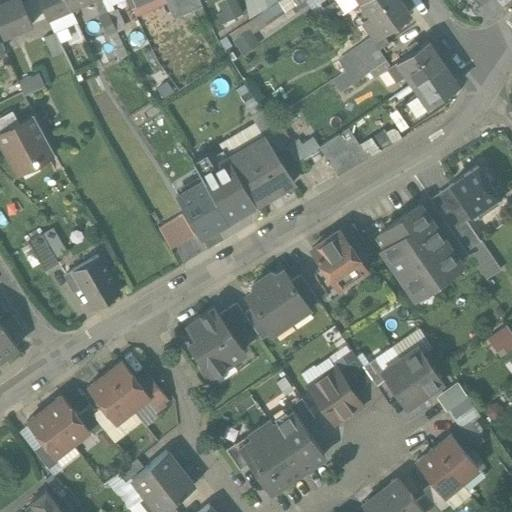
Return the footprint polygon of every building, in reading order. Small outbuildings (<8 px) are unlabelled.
[(0,38),(29,26),(17,0),(2,0),(0,1),(0,38)] [(63,0),(35,0),(45,21),(69,10),(63,0)] [(63,0),(69,10),(91,0),(63,0)] [(106,15),(99,0),(91,0),(93,4),(97,21),(104,36),(114,31),(106,15)] [(163,0),(173,20),(200,7),(197,0),(163,0)] [(241,0),(223,0),(215,2),(222,23),(247,15),(241,0)] [(409,16),(397,0),(365,0),(360,4),(353,8),(373,39),(380,34),(381,35),(409,16)] [(121,28),(113,12),(106,15),(114,31),(121,28)] [(245,53),(261,43),(253,29),(237,38),(245,53)] [(380,34),(373,39),(337,62),(345,73),(379,51),(388,45),(381,35),(380,34)] [(404,77),(411,86),(442,65),(427,44),(389,67),(387,69),(396,84),(404,77)] [(29,79),(17,51),(4,57),(25,103),(45,96),(36,76),(29,79)] [(379,51),(345,73),(332,81),(339,93),(368,73),(373,79),(387,69),(389,67),(379,51)] [(411,86),(426,108),(457,87),(442,65),(411,86)] [(285,149),(261,111),(249,119),(262,138),(263,138),(275,156),(285,149)] [(10,113),(0,118),(0,134),(17,126),(10,113)] [(17,126),(0,134),(0,144),(17,176),(19,174),(18,171),(32,164),(36,162),(34,160),(50,152),(32,118),(17,126)] [(348,129),(318,149),(337,176),(370,157),(365,150),(362,152),(358,147),(348,129)] [(262,138),(226,159),(247,194),(254,206),(292,184),(275,156),(263,138),(262,138)] [(226,159),(225,158),(198,174),(202,180),(227,222),(254,206),(226,159)] [(474,221),(501,202),(477,167),(450,186),(471,218),(474,221)] [(199,238),(227,222),(202,180),(175,197),(199,238)] [(450,186),(449,186),(429,200),(465,252),(480,242),(465,222),(471,218),(450,186)] [(460,265),(419,206),(379,234),(386,244),(380,248),(414,298),(460,265)] [(194,236),(182,216),(158,230),(169,250),(194,236)] [(337,231),(310,249),(322,267),(336,287),(337,286),(363,269),(337,231)] [(58,265),(41,236),(27,244),(44,273),(58,265)] [(500,273),(480,242),(465,252),(486,282),(500,273)] [(117,295),(96,259),(64,277),(74,293),(80,289),(92,309),(117,295)] [(336,287),(322,267),(312,274),(329,299),(341,292),(337,286),(336,287)] [(290,282),(282,271),(277,275),(270,274),(261,280),(289,320),(307,308),(290,282)] [(317,301),(300,275),(290,282),(307,308),(317,301)] [(289,320),(261,280),(252,286),(251,292),(245,296),(253,308),(270,333),(289,320)] [(243,314),(236,304),(218,316),(236,343),(254,331),(243,314)] [(218,316),(212,308),(186,326),(194,338),(188,343),(210,375),(243,352),(236,343),(218,316)] [(270,333),(253,308),(243,314),(254,331),(260,340),(270,333)] [(0,359),(17,347),(0,322),(0,359)] [(497,354),(511,346),(511,330),(511,328),(489,338),(497,354)] [(417,348),(399,360),(423,397),(442,385),(417,348)] [(351,350),(340,357),(346,366),(336,373),(351,395),(371,381),(362,368),(351,350)] [(374,360),(362,368),(371,381),(376,388),(385,381),(379,373),(379,372),(382,371),(374,360)] [(385,381),(405,410),(423,397),(399,360),(382,371),(379,373),(385,381)] [(138,383),(121,361),(104,374),(131,410),(148,397),(149,396),(138,383)] [(308,387),(332,424),(359,406),(351,395),(336,373),(334,370),(308,387)] [(131,410),(104,374),(86,388),(113,423),(131,410)] [(166,399),(148,375),(138,383),(149,396),(148,397),(156,407),(166,399)] [(460,389),(440,402),(447,413),(466,399),(460,389)] [(77,416),(61,395),(43,409),(71,444),(89,430),(77,416)] [(466,399),(447,413),(460,432),(480,419),(466,399)] [(313,421),(299,400),(290,407),(304,428),(313,421)] [(248,464),(268,494),(323,457),(304,428),(290,407),(234,445),(248,464)] [(71,444),(43,409),(26,423),(43,444),(53,458),(71,444)] [(102,428),(87,409),(77,416),(89,430),(92,435),(102,428)] [(450,436),(433,450),(460,485),(478,472),(450,436)] [(53,458),(43,444),(33,451),(48,470),(57,463),(53,458)] [(234,445),(234,444),(224,451),(238,471),(248,464),(234,445)] [(432,485),(443,499),(460,485),(433,450),(415,463),(432,485)] [(130,480),(144,498),(179,470),(166,453),(144,470),(130,480)] [(136,460),(117,475),(125,484),(130,480),(144,470),(136,460)] [(144,498),(155,511),(160,511),(170,504),(193,487),(179,470),(144,498)] [(422,511),(396,478),(378,492),(394,511),(422,511)] [(443,499),(432,485),(422,492),(437,511),(441,511),(449,507),(443,499)] [(61,511),(45,491),(29,503),(33,509),(28,511),(61,511)] [(394,511),(378,492),(361,506),(365,511),(394,511)]
